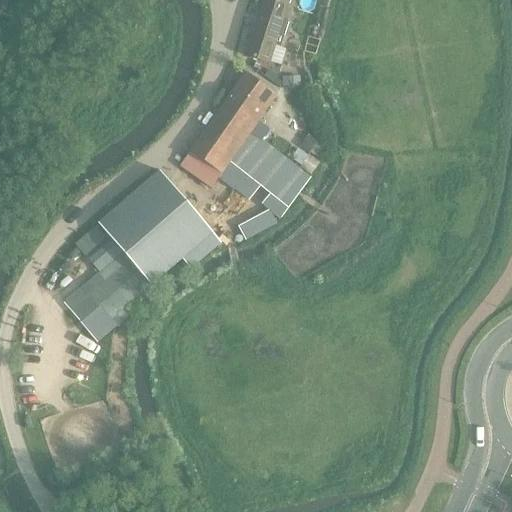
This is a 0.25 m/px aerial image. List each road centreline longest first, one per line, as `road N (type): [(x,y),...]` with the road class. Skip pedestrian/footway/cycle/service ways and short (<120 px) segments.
road 1 (unclassified): [(48,511),(7,410),(9,318),(74,208),(173,141),(205,99),(226,36),(215,0)]
road 2 (secondary): [(511,328),(477,368),(482,445),(475,489)]
